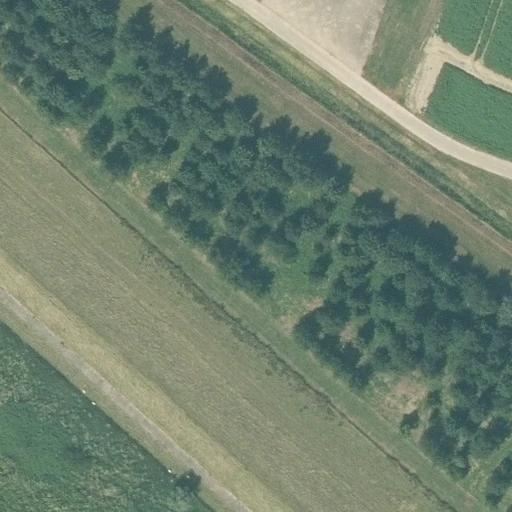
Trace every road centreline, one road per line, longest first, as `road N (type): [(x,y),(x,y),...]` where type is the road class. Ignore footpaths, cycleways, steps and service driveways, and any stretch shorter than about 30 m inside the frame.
road 1 (track): [(391,511),(0,160)]
road 2 (track): [(299,511),(0,242)]
road 3 (track): [(0,311),(223,511)]
